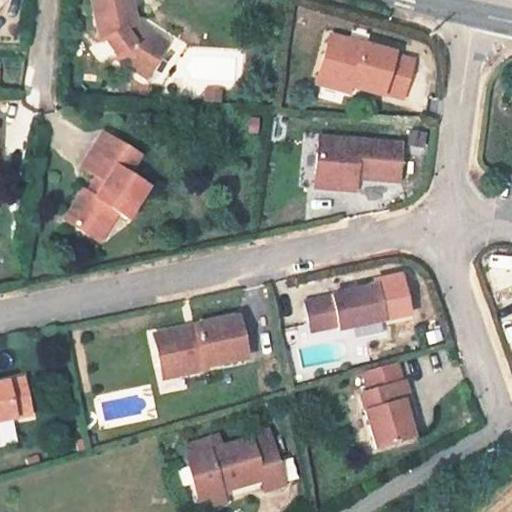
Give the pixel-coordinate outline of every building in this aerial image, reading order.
[(128,0),(127,0),(91,6),(99,51),(107,49),(122,63),(117,70),(148,88),(170,53),(134,31),(128,0)] [(339,47),(326,94),(364,106),(365,102),(393,109),(393,108),(404,67),(405,66),(339,47)] [(404,67),(393,108),(413,113),(425,73),(404,67)] [(112,144),(88,175),(105,187),(90,206),(88,205),(70,229),(102,254),(124,224),(132,231),(154,201),(133,185),(145,168),(112,144)] [(414,152),(330,144),(324,197),(374,201),(376,191),(410,193),(414,152)] [(385,283),(315,303),(322,332),(349,325),(350,331),(395,317),(385,283)] [(245,323),(159,344),(168,388),(178,383),(253,365),(245,323)] [(416,386),(368,397),(382,454),(421,444),(417,428),(425,425),(416,386)] [(0,445),(1,445),(0,436),(0,433),(34,425),(27,390),(0,396),(0,445)] [(271,453),(274,464),(280,463),(278,452),(271,453)] [(194,475),(203,511),(223,511),(228,511),(269,501),(272,511),(291,506),(280,463),(274,464),(271,453),(258,456),(258,460),(230,466),(227,455),(196,463),(198,474),(194,475)]
